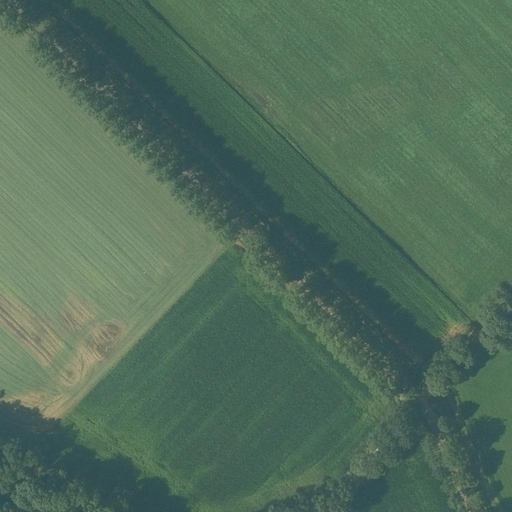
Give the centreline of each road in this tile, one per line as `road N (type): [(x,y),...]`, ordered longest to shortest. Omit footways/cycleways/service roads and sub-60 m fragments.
road 1 (unclassified): [(469,511),(419,406),(384,363),(12,0)]
road 2 (track): [(325,511),(511,300)]
